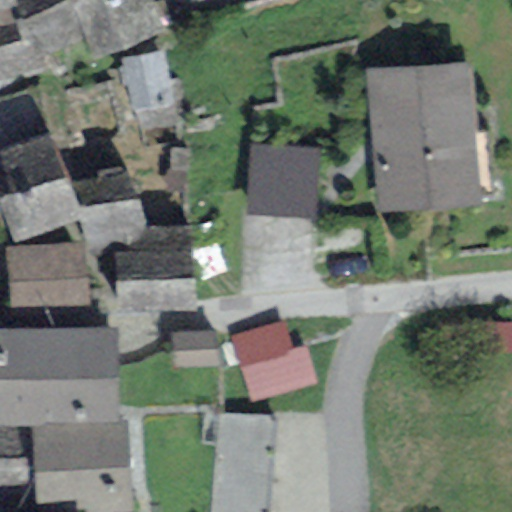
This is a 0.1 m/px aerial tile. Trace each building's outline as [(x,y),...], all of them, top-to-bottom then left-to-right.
[(0,0),(0,9),(9,8),(15,6),(13,0),(0,0)] [(15,25),(0,28),(0,82),(53,69),(48,54),(85,43),(68,0),(13,0),(15,6),(9,8),(15,25)] [(68,0),(85,43),(92,59),(164,34),(148,0),(68,0)] [(124,57),(139,130),(184,121),(176,82),(167,84),(160,50),(124,57)] [(471,64),(368,71),(378,214),(481,207),(471,64)] [(0,197),(0,207),(13,244),(81,218),(77,208),(47,135),(0,152),(0,164),(10,193),(0,197)] [(318,149),(248,146),(245,216),(315,220),(318,149)] [(188,151),(170,149),(165,191),(183,193),(188,151)] [(141,202),(77,208),(81,218),(89,255),(114,252),(145,249),(145,230),(141,202)] [(117,313),(192,311),(188,228),(145,230),(145,249),(114,252),(117,313)] [(83,243),(4,249),(9,308),(87,302),(83,243)] [(281,323),(230,338),(249,404),(316,385),(304,345),(289,350),(281,323)] [(117,328),(0,329),(0,424),(31,424),(118,421),(117,328)] [(212,330),(172,334),(175,367),(215,364),(212,330)] [(264,511),(268,417),(215,415),(211,511),(264,511)] [(75,502),(76,511),(105,511),(131,509),(125,421),(118,421),(31,424),(36,505),(75,502)] [(0,424),(0,504),(36,505),(31,424),(0,424)]
